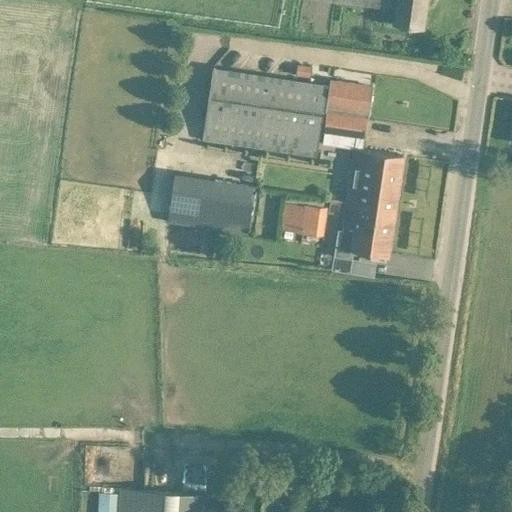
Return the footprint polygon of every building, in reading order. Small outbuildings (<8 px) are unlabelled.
[(398,0),(395,23),(401,24),(420,27),(424,4),(426,4),(426,0),(398,0)] [(297,64),(296,75),(311,78),(313,66),(297,64)] [(326,83),(212,66),(201,138),(315,155),(325,91),(326,83)] [(326,111),(323,131),(356,136),(346,203),(395,210),(404,155),(363,149),(367,117),(372,86),(331,80),(326,111)] [(218,179),(211,228),(247,234),(255,185),(218,179)] [(285,201),(281,229),(301,232),(302,223),(324,226),(327,207),(324,207),(285,201)] [(338,229),(334,256),(352,258),(352,257),(353,250),(369,253),(388,256),(395,210),(346,203),(342,225),(342,229),(338,229)] [(350,271),(374,275),(377,261),(353,256),(350,271)] [(219,511),(221,491),(119,486),(117,511),(219,511)]
